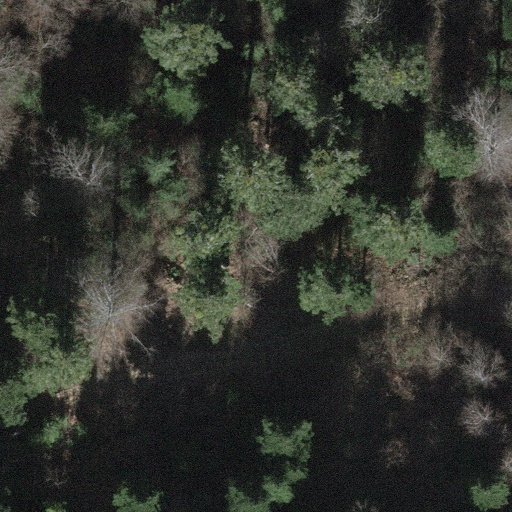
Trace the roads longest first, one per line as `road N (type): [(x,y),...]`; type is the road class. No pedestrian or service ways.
road 1 (track): [(0,424),(375,315)]
road 2 (track): [(511,297),(375,315)]
